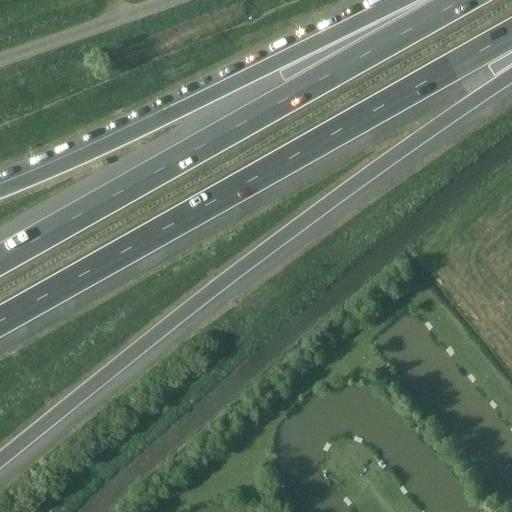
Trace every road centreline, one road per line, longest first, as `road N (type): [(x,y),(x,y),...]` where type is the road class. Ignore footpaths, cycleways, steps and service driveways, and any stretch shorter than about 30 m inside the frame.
road 1 (motorway): [(0,460),(215,287),(511,74)]
road 2 (motorway): [(0,321),(511,34)]
road 3 (motorway): [(459,0),(0,259)]
road 4 (motorway): [(429,0),(0,191)]
road 5 (unclassified): [(0,59),(173,0)]
